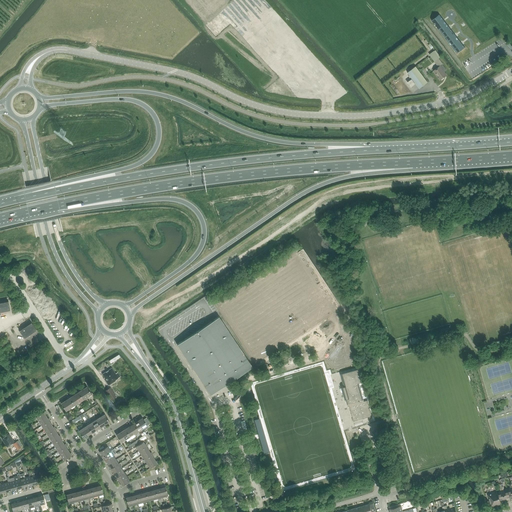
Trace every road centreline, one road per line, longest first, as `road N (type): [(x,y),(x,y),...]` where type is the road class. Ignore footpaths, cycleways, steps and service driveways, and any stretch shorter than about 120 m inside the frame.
road 1 (tertiary): [(45,53),(62,49),(174,71),(277,111),(333,116),(448,102),(511,71)]
road 2 (trunk): [(434,147),(214,164),(14,200)]
road 3 (trunk): [(434,147),(270,140),(148,93),(40,98)]
road 4 (trunk): [(59,205),(278,170),(430,161)]
road 5 (trunk): [(129,313),(307,191),(430,161)]
road 6 (trunk): [(40,106),(133,100),(153,113),(157,143),(124,169),(14,200)]
road 7 (trunk): [(59,205),(174,198),(199,214),(203,240),(194,257),(125,306)]
road 8 (tertiary): [(23,120),(50,241),(99,313)]
road 9 (tertiary): [(104,306),(59,243),(31,118)]
road 10 (tertiary): [(204,511),(176,410),(146,364)]
